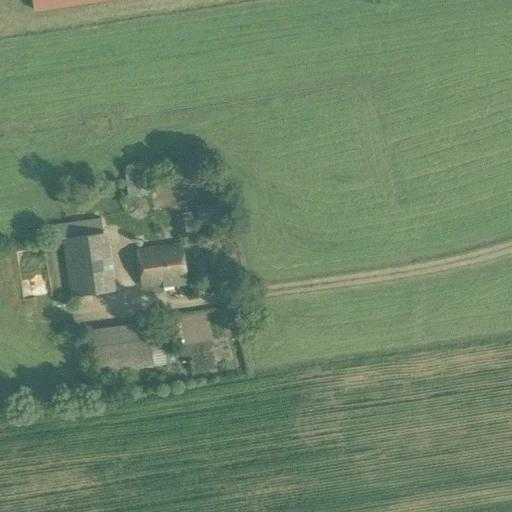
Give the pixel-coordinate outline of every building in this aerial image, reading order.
[(28,0),(30,10),(99,0),(28,0)] [(221,207),(198,210),(199,225),(222,222),(221,207)] [(189,215),(177,216),(179,233),(192,232),(189,215)] [(105,218),(55,225),(57,239),(62,238),(70,296),(116,289),(105,218)] [(181,242),(137,248),(142,283),(163,280),(164,286),(186,283),(181,242)] [(163,321),(96,332),(101,372),(155,363),(153,341),(165,339),(163,321)]
